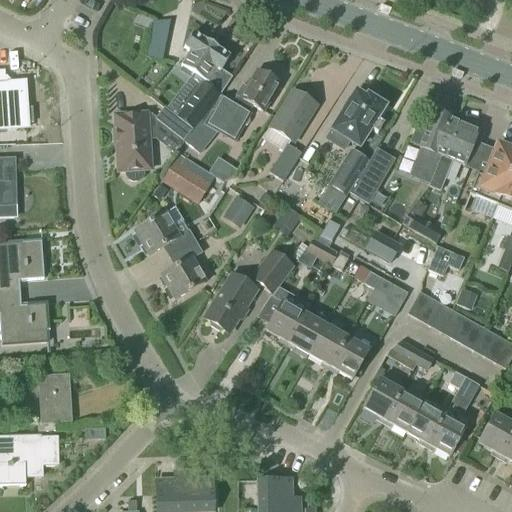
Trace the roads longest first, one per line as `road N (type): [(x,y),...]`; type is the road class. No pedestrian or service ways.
road 1 (residential): [(41,44),(75,70),(94,262),(167,405)]
road 2 (tertiary): [(511,80),(295,0)]
road 3 (residential): [(361,475),(267,429),(167,405)]
road 4 (residential): [(66,511),(167,405)]
